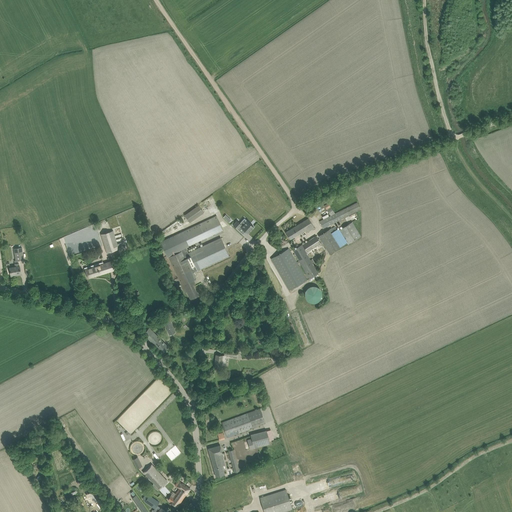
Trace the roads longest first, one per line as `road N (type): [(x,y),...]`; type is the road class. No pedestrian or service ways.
road 1 (track): [(296,206),(157,0)]
road 2 (tertiary): [(194,421),(172,378),(118,325),(0,288)]
road 3 (unclassified): [(194,421),(212,305),(287,215)]
road 4 (track): [(452,138),(426,48),(423,0)]
road 5 (track): [(296,206),(408,155)]
